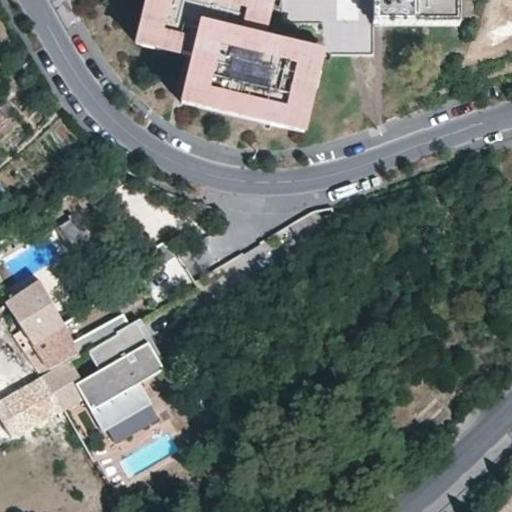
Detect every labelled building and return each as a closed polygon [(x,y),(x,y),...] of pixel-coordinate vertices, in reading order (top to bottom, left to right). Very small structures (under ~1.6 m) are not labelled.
[(288,47),(287,54),(262,48),(264,41),(273,0),(147,0),(137,42),(193,56),(182,102),(302,132),(321,55),(288,47)] [(373,0),(374,25),(382,26),(459,26),(459,0),(373,0)] [(288,47),(264,41),(262,48),(287,54),(288,47)] [(156,298),(189,279),(165,238),(132,257),(156,298)] [(63,409),(81,399),(72,384),(126,351),(115,331),(81,351),(39,280),(5,300),(52,368),(0,399),(0,413),(14,437),(63,409)] [(136,368),(126,351),(72,384),(81,399),(87,410),(142,377),(136,368)]
